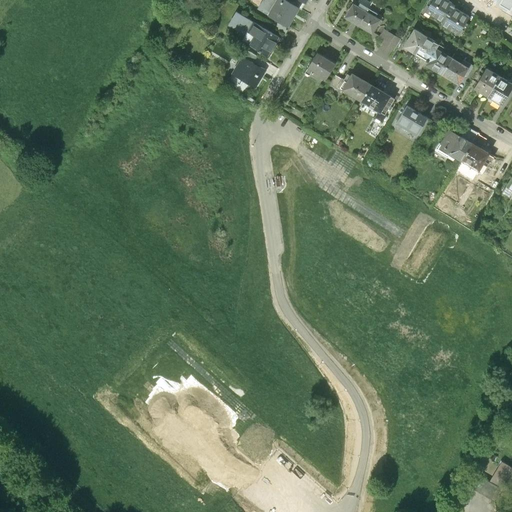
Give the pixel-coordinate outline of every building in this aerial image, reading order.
[(285,0),(279,0),(270,16),(289,27),(300,9),(292,4),(285,0)] [(294,0),(292,4),(300,9),(302,10),(307,0),(294,0)] [(469,16),(454,8),(449,5),(451,3),(446,0),(431,0),(426,10),(443,20),(441,23),(459,34),(469,16)] [(346,19),(360,27),(368,13),(354,5),(346,19)] [(246,36),(254,23),(237,13),(229,26),(246,36)] [(381,21),(368,13),(360,27),(373,35),(381,21)] [(243,40),(270,56),(281,39),(254,23),(246,36),(243,40)] [(404,46),(416,54),(427,36),(415,29),(409,39),(404,46)] [(401,40),(384,30),(380,36),(385,40),(382,45),(394,52),(398,46),(401,40)] [(404,35),(401,40),(398,46),(403,49),(404,46),(409,39),(404,35)] [(432,40),(427,36),(416,54),(429,62),(437,49),(439,46),(432,41),(432,40)] [(427,66),(443,76),(453,59),(437,49),(429,62),(427,66)] [(247,51),(243,58),(253,64),(257,57),(247,51)] [(335,64),(317,53),(308,67),(327,78),(335,64)] [(478,57),(473,67),(474,68),(469,76),(473,79),(484,61),(478,57)] [(253,64),(243,58),(232,76),(255,90),(267,71),(261,68),(261,69),(253,64)] [(462,65),(453,59),(443,76),(458,86),(463,79),(469,69),(462,65)] [(464,61),(462,65),(469,69),(463,79),(466,81),(469,76),(474,68),(473,67),(464,61)] [(474,89),(488,97),(500,77),(486,69),(474,89)] [(342,91),(362,103),(372,87),(353,75),(342,91)] [(342,80),(336,76),(330,86),(336,90),(342,80)] [(511,84),(508,82),(500,77),(488,97),(502,105),(511,87),(511,84)] [(391,99),(372,87),(362,103),(379,114),(381,115),(382,114),(391,99)] [(426,120),(407,108),(396,124),(416,136),(426,120)] [(387,117),(382,114),(381,115),(379,114),(376,119),(382,123),(387,117)] [(465,128),(460,138),(473,146),(479,136),(465,128)] [(438,149),(462,164),(473,146),(460,138),(448,131),(438,149)] [(486,141),(479,136),(473,146),(481,150),(486,141)] [(481,150),(473,146),(462,164),(479,174),(489,156),(481,150)] [(510,199),(511,196),(511,178),(502,194),(510,199)] [(511,466),(502,461),(491,481),(499,486),(501,487),(511,466)] [(491,481),(481,476),(474,490),(491,499),(499,486),(491,481)]
